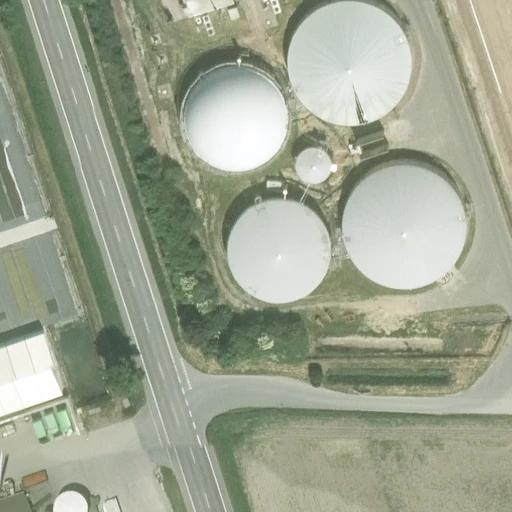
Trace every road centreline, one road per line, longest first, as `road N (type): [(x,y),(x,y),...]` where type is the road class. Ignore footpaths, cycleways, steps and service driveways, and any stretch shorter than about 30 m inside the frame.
road 1 (secondary): [(43,0),(207,511)]
road 2 (track): [(511,407),(203,401),(176,413)]
road 3 (track): [(0,474),(176,413)]
